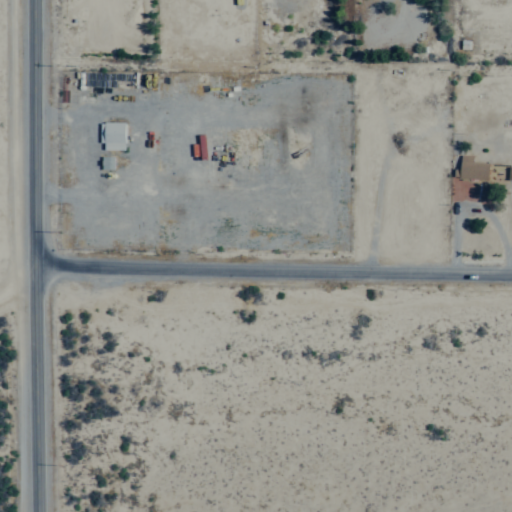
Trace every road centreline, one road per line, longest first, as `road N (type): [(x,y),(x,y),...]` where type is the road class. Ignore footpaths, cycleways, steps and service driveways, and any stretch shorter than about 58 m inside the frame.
road 1 (secondary): [(33,511),(31,0)]
road 2 (residential): [(32,262),(511,268)]
